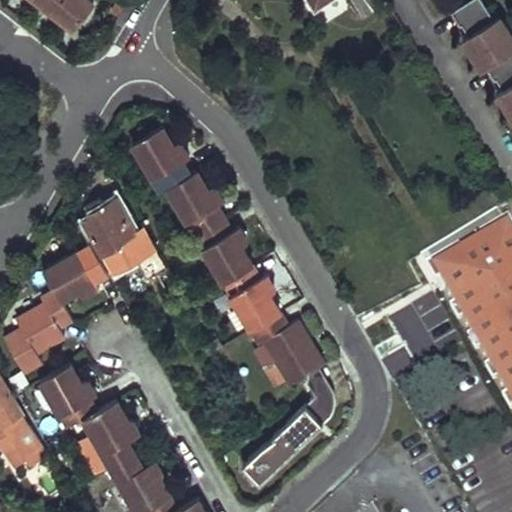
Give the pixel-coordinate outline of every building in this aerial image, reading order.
[(35,0),(71,28),(92,1),(90,0),(35,0)] [(511,127),(511,37),(490,0),(467,0),(450,10),(465,36),(454,42),(474,77),(488,69),(501,92),(494,96),(511,127)] [(165,124),(135,141),(163,189),(172,184),(263,339),(268,336),(295,381),(332,359),(305,314),(297,319),(278,288),(282,281),(275,269),(269,272),(251,241),(254,234),(246,222),(241,225),(225,197),(230,194),(224,183),(218,181),(210,185),(200,168),(194,171),(186,159),(192,155),(184,141),(178,138),(175,141),(165,124)] [(94,214),(88,217),(116,267),(133,258),(124,239),(137,231),(117,196),(104,202),(91,210),(94,214)] [(102,197),(88,204),(91,210),(104,202),(102,197)] [(511,222),(431,261),(511,432),(511,222)] [(154,236),(141,244),(155,270),(158,269),(169,287),(179,282),(169,263),(157,243),(154,236)] [(26,325),(9,335),(28,368),(45,357),(41,351),(69,335),(64,326),(77,318),(66,298),(83,288),(84,291),(88,292),(104,284),(101,278),(112,272),(95,241),(48,267),(59,287),(46,295),(48,299),(21,315),(26,325)] [(375,347),(393,382),(417,369),(399,335),(375,347)] [(73,359),(44,376),(71,423),(88,414),(142,510),(150,506),(153,511),(208,511),(200,496),(181,507),(173,493),(176,492),(165,474),(166,468),(159,456),(153,459),(138,432),(144,429),(137,416),(132,414),(122,396),(101,408),(93,394),(99,391),(92,379),(88,377),(85,379),(73,359)] [(274,359),(261,364),(268,384),(282,379),(274,359)] [(0,363),(0,409),(6,420),(6,421),(0,424),(0,434),(16,461),(29,453),(35,462),(52,451),(27,409),(15,390),(0,363)] [(313,410),(331,410),(330,374),(312,374),(313,410)] [(260,483),(322,422),(302,402),(240,464),(260,483)] [(511,444),(501,449),(511,474),(511,444)] [(26,492),(20,498),(26,503),(32,497),(26,492)] [(0,500),(0,511),(16,511),(8,504),(0,500)]
